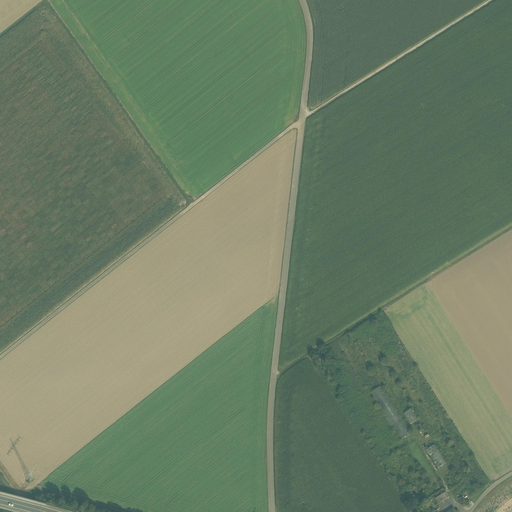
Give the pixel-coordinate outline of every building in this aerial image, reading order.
[(413,436),(383,389),(371,396),(401,443),(413,436)] [(411,410),(404,415),(410,425),(418,420),(411,410)] [(426,431),(420,423),(417,425),(423,434),(426,431)] [(446,464),(435,446),(427,451),(438,469),(446,464)] [(442,490),(433,495),(436,499),(444,493),(442,490)] [(436,499),(435,499),(438,504),(448,498),(445,493),(444,493),(436,499)]
